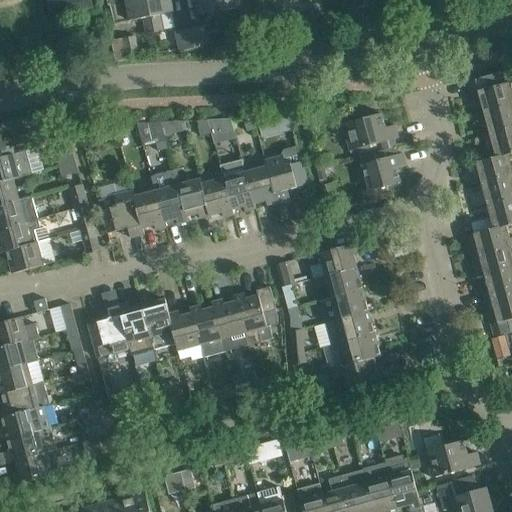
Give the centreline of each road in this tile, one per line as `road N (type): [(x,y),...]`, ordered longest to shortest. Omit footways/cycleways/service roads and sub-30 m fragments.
road 1 (tertiary): [(0,99),(110,77),(289,69),(422,40)]
road 2 (residential): [(0,288),(72,286),(182,255),(266,247),(388,219),(419,221)]
road 3 (residential): [(419,221),(444,251),(443,354),(457,383),(511,426)]
road 4 (residential): [(422,40),(442,133),(421,189),(419,221)]
